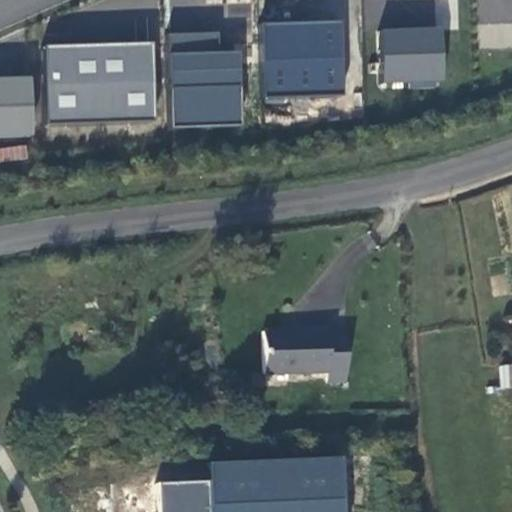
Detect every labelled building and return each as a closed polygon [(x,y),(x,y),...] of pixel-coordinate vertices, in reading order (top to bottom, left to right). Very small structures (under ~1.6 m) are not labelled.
[(260,102),(339,99),(335,22),(256,25),(260,102)] [(438,84),(437,31),(377,33),(379,86),(438,84)] [(163,34),(163,56),(213,55),(213,33),(163,34)] [(149,45),(39,48),(41,126),(151,123),(149,45)] [(163,56),(164,92),(234,90),(233,54),(213,55),(163,56)] [(0,138),(26,137),(25,80),(0,80),(0,138)] [(0,160),(26,160),(26,146),(0,147),(0,160)] [(321,328),(261,328),(261,371),(321,371),(322,377),(342,377),(341,332),(321,332),(321,328)] [(501,388),(511,387),(511,363),(499,364),(501,388)] [(347,511),(345,455),(210,461),(211,480),(156,482),(157,511),(347,511)]
